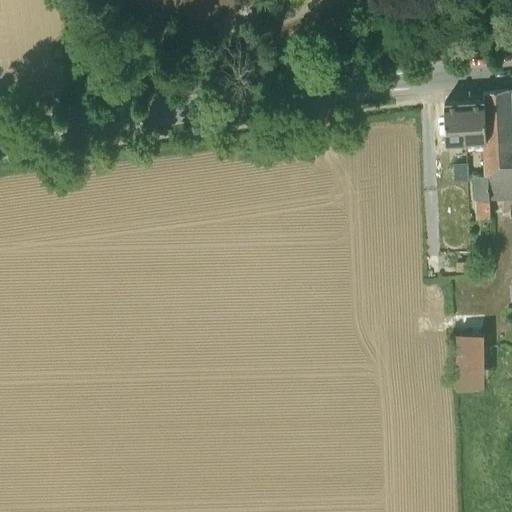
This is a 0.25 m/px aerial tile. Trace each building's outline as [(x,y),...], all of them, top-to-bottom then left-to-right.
[(510,200),(511,199),(511,148),(508,88),(483,91),(484,98),(483,98),(486,139),(488,175),(490,201),(510,200)] [(465,99),(467,140),(486,139),(483,98),(465,99)] [(447,140),(467,140),(465,99),(445,101),(447,140)] [(453,164),(454,182),(469,181),(469,163),(453,164)] [(476,198),(488,198),(488,175),(474,176),(476,198)] [(488,200),(486,200),(475,200),(477,219),(491,219),(491,204),(489,203),(488,200)] [(486,383),(487,328),(458,327),(457,383),(486,383)]
